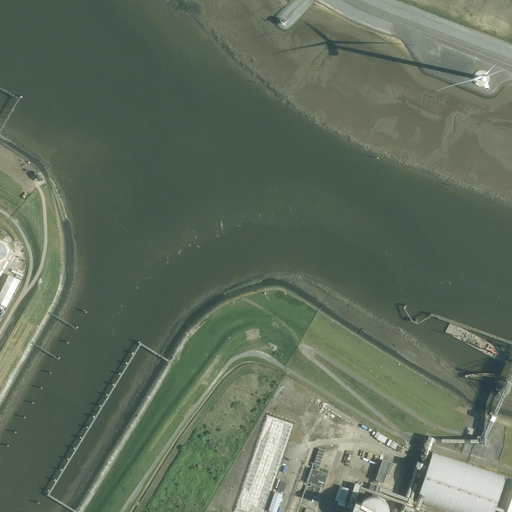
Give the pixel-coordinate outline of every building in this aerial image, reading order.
[(0,243),(0,242),(0,260),(1,260),(2,260),(3,260),(3,259),(4,259),(5,258),(6,257),(7,256),(8,255),(8,254),(8,253),(8,252),(8,251),(8,250),(8,249),(8,248),(7,247),(6,246),(6,245),(5,245),(5,244),(4,244),(3,244),(3,243),(2,243),(1,243),(0,243)] [(0,304),(7,308),(20,281),(9,275),(0,294),(0,304)] [(315,469),(317,470),(318,468),(319,468),(324,451),(319,449),(313,466),(316,467),(315,469)] [(450,511),(511,511),(511,479),(433,452),(416,500),(450,511)] [(375,480),(384,483),(386,474),(390,462),(382,459),(375,480)] [(415,467),(423,469),(423,472),(425,472),(427,464),(417,461),(415,467)] [(323,487),(328,474),(317,470),(315,469),(311,468),(306,482),(312,484),(311,487),(308,486),(305,494),(318,498),(322,487),(323,487)] [(281,481),(278,490),(284,492),(287,483),(281,481)] [(355,484),(347,507),(353,509),(358,511),(361,502),(356,501),(361,486),(355,484)] [(390,511),(390,508),(388,504),(386,502),(384,499),(381,498),(378,497),(381,487),(371,484),(369,489),(372,490),(373,496),(369,497),(366,499),(363,501),(361,504),(360,507),(359,510),(358,511),(390,511)] [(346,504),(350,489),(340,486),(335,500),(346,504)] [(275,492),(268,511),(271,511),(277,511),(283,495),(275,492)]
